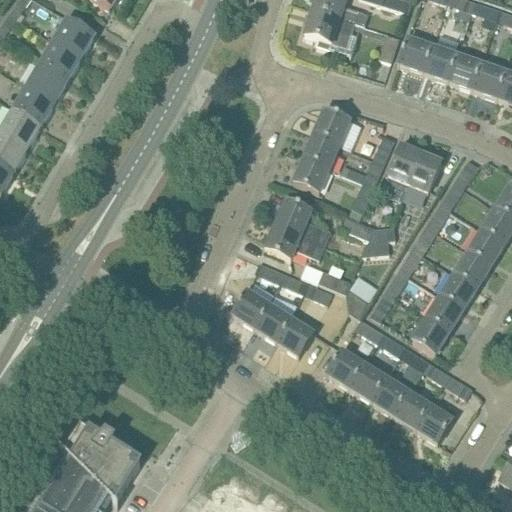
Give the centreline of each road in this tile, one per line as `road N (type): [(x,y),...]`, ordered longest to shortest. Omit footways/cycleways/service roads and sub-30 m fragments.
road 1 (residential): [(15,254),(152,24),(175,10),(208,22)]
road 2 (residential): [(442,511),(178,345)]
road 3 (residential): [(178,345),(291,78)]
road 4 (residential): [(511,157),(291,78)]
road 5 (tertiary): [(101,216),(208,22)]
road 6 (residential): [(508,406),(475,381),(472,367),(511,294)]
road 7 (residential): [(178,345),(69,280)]
road 8 (unknown): [(310,511),(205,445)]
road 9 (residential): [(442,511),(508,406)]
